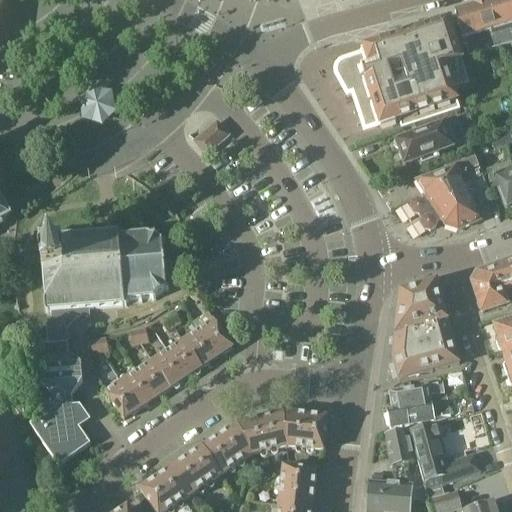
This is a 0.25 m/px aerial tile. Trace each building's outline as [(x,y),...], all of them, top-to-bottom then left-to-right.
[(511,0),(502,0),(456,13),(468,55),(511,45),(508,33),(511,31),(511,0)] [(450,24),(422,32),(402,38),(364,51),(365,54),(344,61),(340,63),(337,67),(336,71),(337,75),(348,96),(353,94),(365,131),(380,126),(381,129),(399,123),(402,130),(461,113),(455,92),(469,88),(450,24)] [(115,96),(93,94),(81,109),(89,128),(107,131),(121,117),(115,96)] [(398,140),(394,148),(401,152),(406,166),(420,161),(423,167),(440,160),(438,154),(457,147),(466,144),(456,119),(426,130),(427,131),(413,137),(413,139),(406,142),(398,140)] [(211,153),(224,141),(217,132),(204,144),(211,153)] [(511,139),(510,134),(501,138),(506,150),(511,147),(511,139)] [(494,154),(506,150),(501,138),(490,142),(494,154)] [(416,181),(425,196),(478,173),(479,178),(483,177),(475,156),(456,163),(457,167),(416,181)] [(511,209),(511,165),(511,164),(486,173),(495,199),(500,197),(505,210),(510,208),(511,209)] [(491,200),(483,177),(479,178),(478,173),(425,196),(423,201),(416,199),(411,203),(410,209),(413,214),(419,215),(421,219),(420,225),(423,230),(429,232),(435,228),(436,222),(441,221),(445,227),(457,231),(480,223),(474,206),(491,200)] [(0,225),(7,222),(9,217),(0,200),(0,192),(0,191),(0,225)] [(105,236),(40,242),(41,251),(63,249),(65,271),(43,273),(46,314),(53,313),(88,310),(126,307),(126,305),(129,305),(129,302),(154,300),(167,291),(163,243),(148,236),(124,238),(123,237),(121,237),(121,235),(117,235),(116,226),(104,227),(105,236)] [(43,273),(65,271),(63,249),(41,251),(42,265),(43,273)] [(511,289),(511,261),(494,268),(502,293),(511,289)] [(511,289),(502,293),(494,268),(478,274),(473,283),(482,312),(506,304),(507,306),(511,304),(511,289)] [(193,288),(207,295),(212,286),(199,279),(193,288)] [(400,294),(393,359),(399,382),(460,365),(437,284),(400,294)] [(207,297),(195,291),(191,298),(203,304),(207,297)] [(89,317),(88,310),(53,313),(53,320),(47,326),(49,345),(39,346),(27,360),(30,398),(43,410),(30,426),(59,468),(90,446),(79,430),(90,422),(79,406),(73,406),(72,396),(82,383),(81,366),(68,355),(66,329),(77,318),(89,317)] [(167,318),(174,329),(181,325),(173,313),(167,318)] [(168,333),(174,329),(167,318),(160,322),(168,333)] [(214,322),(199,332),(218,360),(233,350),(214,322)] [(503,352),(503,353),(511,349),(511,322),(496,328),(499,338),(496,342),(498,350),(503,352)] [(138,332),(141,346),(149,344),(146,330),(138,332)] [(133,347),(141,346),(138,332),(130,334),(133,347)] [(199,332),(184,342),(203,370),(218,360),(199,332)] [(98,342),(101,355),(109,353),(106,340),(98,342)] [(98,342),(91,344),(94,357),(101,355),(98,342)] [(184,342),(168,352),(187,380),(203,370),(184,342)] [(504,367),(507,377),(511,375),(511,349),(503,353),(507,363),(504,367)] [(168,352),(153,362),(172,391),(187,380),(168,352)] [(153,362),(138,372),(156,401),(172,391),(153,362)] [(156,401),(138,372),(127,379),(125,376),(120,379),(122,383),(141,410),(156,401)] [(141,410),(122,383),(106,393),(124,422),(141,410)] [(391,394),(394,410),(431,403),(441,401),(440,396),(445,395),(443,384),(391,394)] [(441,403),(441,401),(431,403),(394,410),(388,411),(391,430),(435,422),(434,420),(451,417),(448,402),(441,403)] [(251,458),(287,450),(285,415),(238,427),(251,458)] [(328,420),(285,415),(287,450),(324,454),(328,420)] [(221,479),(251,458),(238,427),(202,451),(221,479)] [(411,434),(425,488),(426,492),(442,488),(480,477),(476,460),(447,467),(436,427),(411,434)] [(391,468),(396,467),(408,465),(414,464),(408,432),(385,437),(391,468)] [(190,499),(221,479),(202,451),(171,471),(190,499)] [(410,511),(411,503),(429,504),(429,503),(426,492),(425,488),(412,488),(412,486),(406,486),(408,465),(396,467),(395,485),(370,483),(367,511),(410,511)] [(283,470),(279,506),(313,510),(317,473),(283,470)] [(154,511),(171,511),(190,499),(171,471),(140,492),(154,511)] [(442,488),(426,492),(429,503),(430,502),(445,498),(442,488)] [(432,511),(451,511),(462,509),(458,494),(445,498),(430,502),(432,511)]
